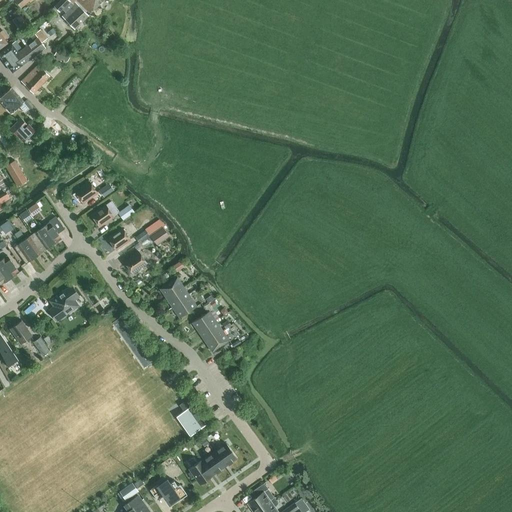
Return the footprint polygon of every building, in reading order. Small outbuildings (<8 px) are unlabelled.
[(74,29),(88,15),(75,1),(72,3),(68,0),(58,0),(53,6),(58,11),(61,8),(65,12),(61,16),(74,29)] [(76,0),(90,13),(103,0),(76,0)] [(16,16),(24,27),(28,24),(20,13),(16,16)] [(56,32),(53,28),(47,32),(50,36),(56,32)] [(24,41),(27,45),(35,55),(45,47),(41,42),(46,38),(40,29),(24,41)] [(11,44),(0,52),(0,55),(6,64),(12,72),(35,55),(27,45),(18,52),(14,47),(12,44),(11,44)] [(70,55),(57,48),(54,54),(67,61),(70,55)] [(33,93),(49,76),(38,64),(21,81),(33,93)] [(24,102),(11,87),(0,96),(0,100),(11,113),(19,106),(25,113),(33,106),(27,99),(24,102)] [(21,125),(24,128),(27,125),(28,125),(21,118),(17,121),(21,125)] [(17,121),(10,128),(17,135),(23,141),(31,133),(34,130),(28,124),(28,125),(27,125),(24,128),(21,125),(17,121)] [(59,122),(53,128),(61,136),(67,129),(59,122)] [(15,160),(5,165),(17,186),(27,180),(15,160)] [(97,170),(101,177),(105,174),(100,168),(97,170)] [(83,203),(97,193),(89,181),(75,191),(83,203)] [(0,203),(17,194),(13,187),(0,194),(0,203)] [(41,210),(37,203),(28,209),(33,215),(41,210)] [(134,211),(129,204),(118,212),(123,219),(134,211)] [(101,208),(96,211),(91,215),(99,226),(114,216),(105,205),(101,208)] [(22,213),(28,222),(33,218),(27,209),(22,213)] [(14,228),(8,220),(0,225),(6,233),(14,228)] [(40,228),(52,245),(61,239),(49,221),(40,228)] [(150,236),(157,245),(169,236),(163,227),(156,231),(150,236)] [(44,251),(52,245),(40,228),(31,234),(44,251)] [(116,250),(130,239),(122,228),(108,238),(116,250)] [(140,243),(148,237),(150,236),(145,229),(135,236),(140,243)] [(35,257),(44,251),(31,234),(23,240),(35,257)] [(26,264),(35,257),(23,240),(14,247),(26,264)] [(132,273),(147,263),(138,251),(124,261),(132,273)] [(0,260),(0,264),(10,278),(19,272),(7,255),(0,260)] [(173,266),(177,272),(184,267),(180,261),(173,266)] [(0,283),(1,285),(10,278),(0,264),(0,283)] [(166,298),(184,287),(177,277),(160,288),(166,298)] [(74,300),(79,296),(71,286),(50,301),(54,306),(49,310),(57,320),(78,305),(74,300)] [(190,296),(184,287),(166,298),(173,308),(190,296)] [(217,303),(211,294),(206,298),(212,307),(217,303)] [(197,306),(190,296),(173,308),(179,318),(197,306)] [(199,332),(216,320),(209,311),(192,322),(199,332)] [(222,330),(216,320),(199,332),(205,342),(222,330)] [(20,343),(32,335),(21,321),(10,329),(20,343)] [(229,340),(222,330),(205,342),(212,351),(229,340)] [(0,351),(7,366),(17,359),(0,333),(0,351)] [(43,338),(48,345),(53,342),(48,335),(43,338)] [(43,356),(49,351),(40,337),(33,342),(43,356)] [(188,401),(179,407),(184,414),(178,418),(191,438),(206,428),(188,401)] [(224,467),(237,458),(225,442),(213,451),(224,467)] [(201,460),(212,476),(224,467),(213,451),(201,460)] [(188,468),(200,484),(212,476),(201,460),(188,468)] [(140,479),(134,483),(137,488),(143,483),(140,479)] [(157,484),(149,490),(157,500),(164,495),(169,502),(175,497),(177,500),(186,494),(179,484),(177,485),(174,480),(170,483),(167,480),(159,486),(157,484)] [(138,491),(132,482),(120,491),(126,499),(138,491)] [(255,497),(247,503),(253,511),(258,511),(276,500),(274,497),(268,499),(264,492),(268,488),(264,483),(264,482),(249,493),(251,492),(255,497)] [(149,511),(138,495),(124,505),(128,511),(126,511),(149,511)] [(276,500),(258,511),(278,511),(275,507),(278,503),(276,500)] [(283,511),(284,511),(293,511),(299,508),(294,502),(283,511)]
